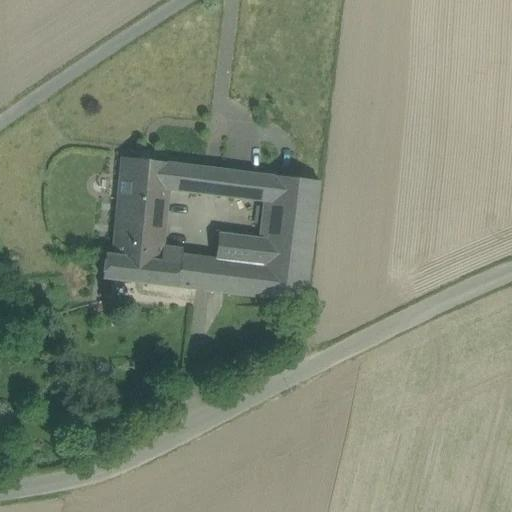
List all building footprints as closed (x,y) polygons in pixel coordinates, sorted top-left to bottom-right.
[(205,169),(121,159),(112,257),(162,261),(164,248),(164,241),(169,192),(203,196),(205,169)] [(205,169),(203,196),(209,196),(216,197),(219,171),(212,170),(205,169)] [(275,178),(219,171),(216,197),(271,204),(275,178)] [(297,180),(275,178),(271,204),(267,241),(264,267),(260,299),(305,304),(319,183),(297,180)] [(264,267),(267,241),(219,235),(215,261),(264,267)] [(112,257),(105,256),(102,280),(178,289),(181,256),(182,256),(182,250),(164,248),(162,261),(112,257)] [(182,256),(181,256),(178,289),(196,291),(200,259),(182,256)] [(207,260),(200,259),(196,291),(203,292),(210,293),(214,261),(207,260)] [(210,293),(260,299),(264,267),(215,261),(214,261),(210,293)]
